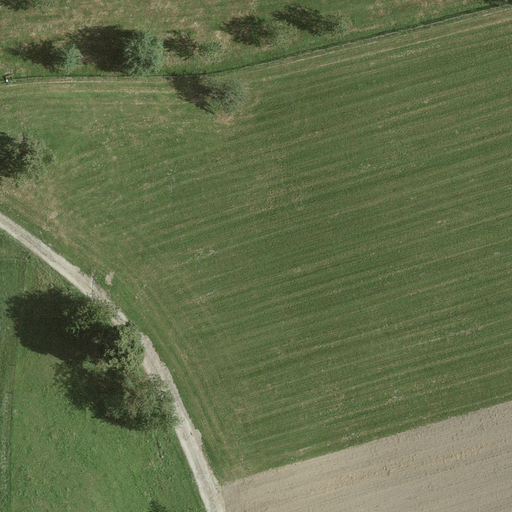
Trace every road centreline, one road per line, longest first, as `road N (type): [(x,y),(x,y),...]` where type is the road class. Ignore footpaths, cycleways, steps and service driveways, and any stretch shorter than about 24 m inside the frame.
road 1 (track): [(511,10),(258,77),(0,94)]
road 2 (track): [(0,216),(89,286),(151,353),(220,511)]
